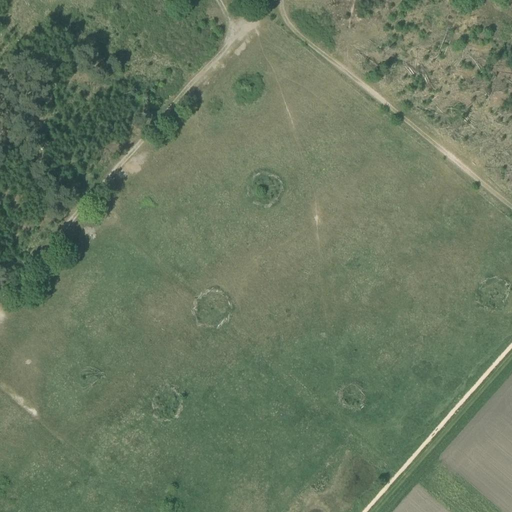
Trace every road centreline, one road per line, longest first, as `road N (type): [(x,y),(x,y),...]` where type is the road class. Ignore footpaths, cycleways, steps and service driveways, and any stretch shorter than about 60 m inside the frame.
road 1 (track): [(0,300),(267,0)]
road 2 (track): [(281,0),(294,31),(511,207)]
road 3 (track): [(511,355),(372,511)]
